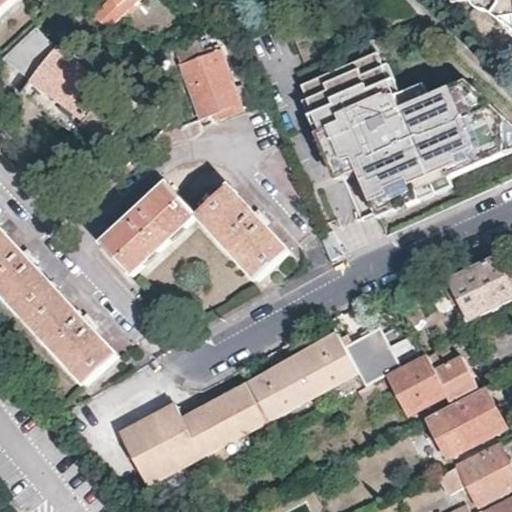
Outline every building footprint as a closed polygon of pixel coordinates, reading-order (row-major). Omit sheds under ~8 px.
[(0,0),(0,9),(9,0),(0,0)] [(98,0),(91,7),(109,19),(125,3),(123,0),(98,0)] [(511,0),(475,0),(477,2),(478,4),(480,5),(485,7),(490,7),(501,14),(511,12),(511,0)] [(32,75),(33,74),(86,113),(82,118),(107,136),(129,108),(98,83),(104,75),(60,41),(59,41),(47,32),(38,22),(4,54),(32,75)] [(233,112),(246,107),(224,47),(185,61),(205,115),(217,110),(219,117),(233,112)] [(356,151),(363,167),(376,198),(392,191),(399,206),(424,195),(418,180),(433,173),(449,166),(452,173),(508,149),(511,125),(511,118),(479,86),(457,96),(450,81),(400,102),(395,89),(387,93),(374,63),(382,60),(377,48),(305,79),(312,96),(320,92),(333,122),(325,125),(331,139),(344,133),(352,152),(356,151)] [(395,89),(382,60),(374,63),(387,93),(395,89)] [(74,128),(82,118),(86,113),(33,74),(32,75),(23,86),(51,109),(74,128)] [(479,86),(466,74),(450,81),(457,96),(479,86)] [(333,122),(320,92),(312,96),(325,125),(333,122)] [(352,152),(344,133),(331,139),(325,141),(334,160),(338,158),(352,152)] [(363,167),(356,151),(352,152),(338,158),(345,174),(363,167)] [(456,182),(452,173),(449,166),(433,173),(440,189),(456,182)] [(440,189),(433,173),(418,180),(424,195),(440,189)] [(323,185),(334,221),(362,212),(351,176),(323,185)] [(136,271),(201,211),(171,179),(132,215),(106,239),(136,271)] [(233,183),(201,211),(260,275),(292,245),(262,214),(233,183)] [(399,206),(392,191),(376,198),(383,213),(399,206)] [(23,244),(2,221),(0,222),(0,284),(88,380),(120,352),(101,331),(64,290),(23,244)] [(511,275),(511,272),(500,252),(450,276),(471,316),(511,294),(511,275)] [(407,314),(433,300),(427,287),(400,302),(407,314)] [(359,368),(366,382),(371,379),(435,345),(427,330),(397,346),(399,348),(394,350),(379,323),(344,341),(359,368)] [(294,354),(314,391),(359,368),(344,341),(337,329),(315,342),(294,354)] [(449,341),(429,351),(436,363),(455,353),(449,341)] [(436,363),(429,351),(390,372),(410,411),(449,389),(453,395),(480,380),(467,356),(463,348),(455,353),(436,363)] [(268,367),(249,377),(270,416),(314,391),(294,354),(268,367)] [(16,366),(7,356),(0,363),(0,371),(4,377),(16,366)] [(270,416),(249,377),(215,395),(183,411),(175,396),(122,427),(152,479),(270,416)] [(449,453),(506,423),(498,409),(486,384),(431,414),(430,415),(430,416),(430,417),(430,418),(449,453)] [(511,459),(502,440),(460,462),(449,468),(440,472),(450,492),(471,481),(482,501),(511,485),(511,459)] [(473,511),(511,511),(511,494),(489,506),(488,505),(473,511)] [(440,511),(473,511),(466,499),(440,511)] [(16,511),(10,502),(4,506),(0,500),(0,511),(16,511)]
